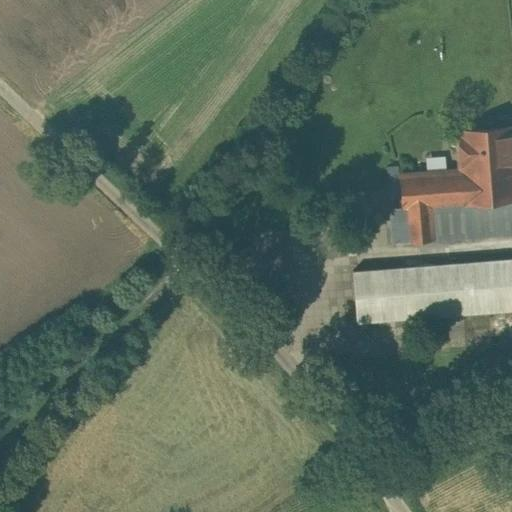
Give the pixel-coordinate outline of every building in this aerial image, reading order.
[(511,145),(511,127),(456,131),(458,170),(461,203),(511,199),(511,145)] [(396,166),(386,167),(388,196),(399,196),(397,175),(396,166)] [(461,203),(458,170),(397,175),(399,196),(400,207),(400,208),(429,206),(461,203)] [(511,233),(511,199),(461,203),(429,206),(431,240),(511,233)] [(429,206),(400,208),(400,207),(389,208),(391,243),(431,240),(429,206)] [(511,257),(351,270),(355,322),(409,317),(440,315),(511,309),(511,257)] [(440,315),(409,317),(410,335),(442,333),(440,315)]
